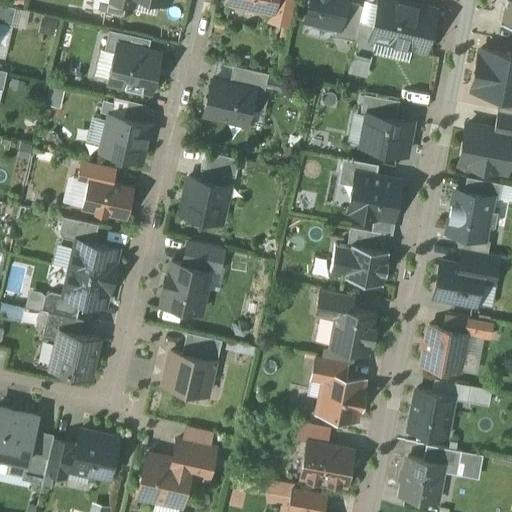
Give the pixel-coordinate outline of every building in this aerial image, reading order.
[(168,0),(109,0),(108,5),(133,11),(135,0),(137,0),(167,7),(168,0)] [(227,0),(227,6),(271,16),(274,0),(227,0)] [(288,30),(294,0),(274,0),(271,16),(268,26),(288,30)] [(344,0),(308,0),(303,23),(337,31),(343,4),(344,0)] [(437,11),(386,0),(379,0),(374,29),(370,43),(376,45),(427,55),(437,11)] [(511,26),(511,0),(506,0),(502,24),(511,26)] [(362,8),(343,4),(337,31),(336,37),(354,41),(358,25),(362,8)] [(21,11),(0,6),(0,23),(17,28),(21,11)] [(370,43),(374,29),(358,25),(354,41),(350,61),(371,66),(376,45),(370,43)] [(105,48),(116,51),(117,43),(128,45),(130,33),(109,29),(105,48)] [(151,38),(130,33),(128,45),(148,50),(151,38)] [(116,51),(109,81),(151,91),(160,53),(148,50),(128,45),(117,43),(116,51)] [(511,55),(480,49),(472,89),(501,95),(511,97),(511,55)] [(229,76),(231,64),(218,62),(216,74),(229,76)] [(265,75),(232,67),(228,84),(253,90),(260,92),(265,75)] [(228,84),(209,80),(201,115),(245,125),(253,90),(228,84)] [(49,83),(45,102),(58,104),(62,86),(49,83)] [(114,95),(110,113),(126,116),(130,99),(114,95)] [(511,97),(501,95),(497,112),(511,115),(511,97)] [(395,103),(362,97),(359,112),(367,113),(392,119),(395,103)] [(493,133),(464,127),(455,168),(503,178),(511,137),(511,136),(511,115),(497,112),(493,133)] [(110,113),(101,150),(141,159),(149,122),(126,116),(110,113)] [(392,119),(367,113),(360,145),(404,155),(411,123),(392,119)] [(198,168),(233,177),(238,158),(203,149),(198,168)] [(375,166),(342,159),(337,184),(352,187),(355,173),(373,177),(375,166)] [(112,170),(76,162),(72,178),(85,181),(79,207),(125,218),(132,188),(109,183),(112,170)] [(373,177),(355,173),(352,187),(347,211),(390,219),(398,181),(373,177)] [(229,189),(185,178),(176,214),(220,225),(229,189)] [(494,192),(448,183),(437,234),(484,244),(494,192)] [(95,227),(63,221),(60,235),(74,238),(92,242),(95,227)] [(352,229),(350,242),(379,248),(381,234),(352,229)] [(74,238),(67,266),(111,276),(118,249),(92,242),(74,238)] [(379,248),(350,242),(343,275),(380,282),(387,249),(379,248)] [(195,244),(190,268),(209,272),(219,274),(225,251),(195,244)] [(454,267),(437,263),(429,299),(475,309),(480,284),(492,287),(498,261),(457,252),(454,267)] [(190,268),(170,263),(160,303),(199,312),(209,272),(190,268)] [(104,305),(111,276),(67,266),(60,295),(79,299),(104,305)] [(356,296),(320,289),(315,316),(331,319),(326,345),(366,352),(373,313),(354,309),(356,296)] [(60,295),(45,291),(41,306),(75,314),(79,299),(60,295)] [(457,334),(467,336),(486,340),(489,323),(461,317),(457,334)] [(457,334),(427,328),(420,361),(461,369),(467,336),(457,334)] [(97,338),(58,329),(49,368),(88,377),(97,338)] [(215,362),(167,350),(158,385),(207,397),(215,362)] [(345,363),(314,357),(309,381),(318,383),(312,413),(354,421),(362,379),(343,375),(345,363)] [(467,386),(436,379),(433,392),(453,396),(464,399),(467,386)] [(433,392),(414,388),(407,425),(445,433),(453,396),(433,392)] [(39,410),(0,400),(0,468),(24,474),(39,410)] [(329,429),(298,423),(295,436),(304,437),(326,442),(329,429)] [(116,435),(78,427),(75,440),(68,471),(106,479),(116,435)] [(68,471),(75,440),(52,434),(43,473),(66,478),(68,471)] [(165,459),(144,455),(134,498),(179,507),(185,479),(207,484),(215,445),(170,435),(165,459)] [(326,442),(304,437),(296,478),(343,488),(352,447),(326,442)] [(458,453),(425,446),(422,460),(442,464),(440,473),(454,476),(458,453)] [(422,460),(405,456),(397,494),(434,501),(440,473),(442,464),(422,460)] [(319,511),(323,498),(290,491),(287,507),(294,509),(292,511),(310,511),(312,511),(319,511)]
